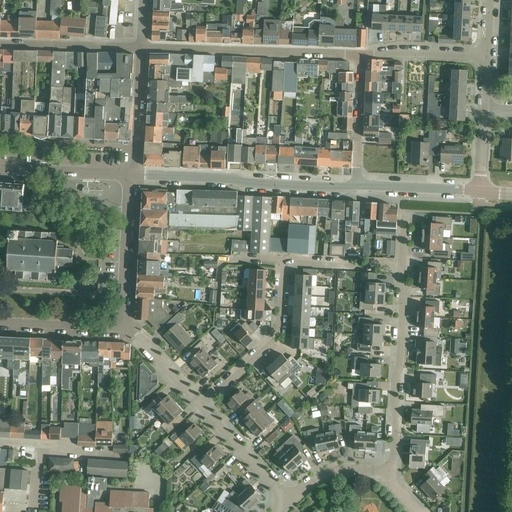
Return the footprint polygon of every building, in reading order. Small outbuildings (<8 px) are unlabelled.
[(109,26),(111,2),(109,2),(109,0),(103,0),(103,6),(103,18),(97,17),(95,38),(106,39),(107,26),(109,26)] [(111,2),(109,26),(117,27),(118,0),(109,0),(109,2),(111,2)] [(153,0),(153,12),(170,13),(183,13),(184,6),(171,5),(171,0),(153,0)] [(237,1),(236,16),(243,16),(244,1),(237,1)] [(95,38),(97,17),(97,9),(96,9),(97,3),(90,2),(89,9),(88,8),(85,37),(95,38)] [(455,3),(454,15),(470,15),(470,3),(455,3)] [(372,30),(385,31),(385,16),(386,6),(380,6),(380,16),(373,15),(372,30)] [(19,38),(36,39),(37,21),(37,11),(28,11),(28,13),(20,12),(20,19),(19,38)] [(243,29),(243,45),(247,45),(254,45),(255,27),(255,15),(255,11),(251,11),(251,16),(249,16),(244,15),(244,24),(249,24),(249,29),(243,29)] [(169,18),(170,13),(153,12),(152,23),(169,24),(169,23),(175,23),(176,18),(169,18)] [(448,27),(454,27),(469,28),(470,15),(454,15),(449,14),(448,27)] [(8,15),(8,21),(1,21),(0,21),(0,27),(0,37),(19,38),(20,19),(12,19),(12,15),(8,15)] [(225,26),(223,26),(222,26),(221,44),(231,44),(232,16),(227,16),(227,25),(229,25),(229,29),(225,28),(225,26)] [(232,16),(231,44),(243,45),(243,29),(234,29),(234,21),(235,21),(236,16),(232,16)] [(385,31),(397,31),(398,17),(385,16),(385,31)] [(397,31),(409,32),(410,17),(398,17),(397,31)] [(410,17),(409,32),(422,33),(423,18),(410,17)] [(60,35),(85,37),(86,21),(62,19),(60,35)] [(344,21),(336,20),(335,27),(335,36),(334,47),(356,48),(357,38),(356,38),(356,30),(343,29),(344,21)] [(45,39),(60,40),(61,22),(52,22),(46,22),(37,21),(36,39),(45,39)] [(309,46),(319,46),(320,25),(320,21),(314,21),(309,24),(309,28),(293,27),(292,46),(309,46)] [(279,46),(279,45),(280,22),(265,22),(265,25),(263,45),(279,46)] [(292,46),(293,27),(293,23),(280,22),(279,45),(292,46)] [(152,31),(151,41),(166,42),(166,32),(168,32),(169,24),(152,23),(152,31)] [(357,38),(356,48),(364,48),(365,30),(362,30),(362,25),(356,24),(356,30),(356,38),(357,38)] [(216,25),(207,25),(207,27),(206,44),(221,44),(222,26),(223,25),(216,25)] [(254,45),(263,45),(265,25),(262,25),(262,27),(255,27),(254,45)] [(319,46),(334,47),(335,36),(335,27),(320,25),(319,46)] [(189,43),(206,44),(207,27),(197,27),(192,27),(191,33),(189,33),(189,43)] [(469,28),(454,27),(453,37),(439,36),(438,44),(455,45),(456,41),(468,41),(469,28)] [(177,41),(187,41),(187,30),(177,30),(177,41)] [(13,73),(14,51),(4,51),(3,68),(3,72),(13,73)] [(19,135),(20,135),(21,115),(22,101),(23,63),(23,62),(23,59),(23,51),(14,51),(13,73),(12,109),(10,134),(19,135)] [(23,62),(37,62),(38,52),(23,51),(23,59),(23,62)] [(38,52),(37,62),(53,63),(53,52),(38,52)] [(48,137),(61,137),(63,117),(62,117),(63,106),(64,88),(65,70),(66,53),(53,52),(53,63),(51,91),(50,111),(48,137)] [(66,53),(65,70),(77,70),(77,67),(77,53),(66,53)] [(77,67),(77,70),(77,77),(87,78),(87,75),(88,75),(88,69),(87,53),(77,53),(77,67)] [(87,53),(88,69),(88,75),(87,75),(87,78),(85,101),(86,107),(85,119),(84,139),(94,140),(95,119),(93,119),(94,98),(96,98),(96,93),(107,93),(106,99),(106,102),(105,141),(109,141),(110,140),(123,141),(124,140),(126,140),(128,142),(129,142),(131,141),(131,140),(133,108),(132,108),(133,98),(131,98),(131,94),(132,94),(133,87),(130,87),(131,74),(133,74),(133,70),(134,59),(134,55),(127,54),(118,54),(117,74),(97,74),(98,54),(97,54),(97,53),(87,53)] [(97,74),(117,74),(118,54),(98,54),(97,74)] [(149,67),(149,81),(171,82),(177,82),(177,69),(193,70),(195,56),(170,55),(150,54),(150,55),(149,67)] [(177,82),(182,82),(203,83),(204,57),(195,56),(193,70),(177,69),(177,82)] [(204,57),(203,83),(215,84),(215,73),(214,73),(215,57),(204,57)] [(222,67),(232,68),(233,58),(222,57),(222,67)] [(245,85),(246,73),(247,59),(233,58),(232,68),(231,84),(245,85)] [(262,60),(247,59),(246,73),(261,74),(261,71),(262,60)] [(272,60),(262,60),(261,71),(272,72),(272,60)] [(297,60),(297,63),(297,79),(307,79),(307,77),(318,77),(318,74),(318,61),(308,61),(297,60)] [(367,60),(366,71),(402,73),(402,63),(394,63),(394,67),(382,67),(382,60),(367,60)] [(329,74),(328,73),(327,71),(327,61),(318,61),(318,74),(322,74),(322,76),(321,76),(321,79),(329,80),(329,74)] [(327,61),(327,71),(328,73),(329,74),(330,73),(335,73),(336,69),(336,62),(327,61)] [(297,79),(297,63),(274,62),(273,92),(296,93),(297,79)] [(347,62),(336,62),(336,69),(349,70),(349,64),(347,62)] [(215,70),(215,73),(215,84),(220,84),(220,81),(226,81),(226,70),(215,70)] [(452,70),(452,83),(467,84),(468,71),(452,70)] [(366,82),(381,83),(381,82),(381,76),(394,76),(394,83),(402,83),(402,73),(366,71),(366,82)] [(336,93),(338,93),(353,93),(353,73),(339,74),(339,84),(336,84),(336,93)] [(149,81),(147,103),(174,104),(193,105),(193,98),(168,97),(169,92),(170,92),(170,88),(182,88),(182,82),(177,82),(171,82),(149,81)] [(366,82),(366,93),(381,94),(381,83),(366,82)] [(402,83),(394,83),(392,83),(392,94),(401,95),(402,83)] [(451,95),(466,96),(467,84),(452,83),(451,95)] [(61,137),(74,138),(74,118),(75,112),(76,112),(75,100),(76,89),(64,88),(63,106),(62,117),(63,117),(61,137)] [(353,93),(338,93),(338,98),(330,98),(330,102),(337,102),(338,102),(352,102),(353,93)] [(383,94),(381,94),(366,93),(365,103),(380,104),(382,104),(383,94)] [(466,96),(451,95),(450,108),(465,109),(466,96)] [(84,139),(85,119),(86,107),(85,101),(75,100),(76,112),(75,112),(74,118),(74,138),(84,139)] [(35,110),(36,102),(22,101),(21,115),(20,135),(29,136),(29,135),(33,135),(33,136),(34,136),(35,110)] [(105,141),(106,102),(96,101),(95,119),(94,140),(105,140),(105,141)] [(352,102),(338,102),(337,102),(337,117),(343,117),(343,131),(352,131),(352,102)] [(147,103),(147,113),(173,114),(174,104),(147,103)] [(365,103),(365,115),(388,116),(388,110),(382,110),(381,111),(380,111),(380,107),(382,107),(382,104),(380,104),(365,103)] [(1,134),(10,134),(12,109),(7,108),(7,116),(1,116),(1,134)] [(465,109),(450,108),(450,120),(465,121),(465,109)] [(47,136),(48,137),(50,111),(35,110),(34,136),(34,137),(38,136),(40,135),(43,134),(47,135),(47,136)] [(147,113),(146,127),(167,128),(167,129),(179,130),(179,129),(176,129),(177,115),(173,115),(173,114),(147,113)] [(365,115),(364,127),(379,127),(383,127),(384,121),(391,121),(391,116),(388,116),(365,115)] [(265,164),(278,164),(280,136),(281,126),(274,126),(274,136),(273,146),(267,146),(265,164)] [(146,128),(145,144),(161,144),(162,133),(179,134),(179,130),(167,129),(167,128),(146,127),(146,128)] [(379,127),(364,127),(364,137),(379,138),(379,144),(390,144),(390,138),(390,134),(379,134),(379,127)] [(229,162),(241,162),(243,129),(237,129),(237,146),(232,146),(232,143),(229,142),(228,162),(229,162)] [(241,162),(255,163),(257,139),(246,138),(246,136),(247,130),(243,129),(241,162)] [(435,152),(436,131),(429,130),(429,138),(424,138),(424,143),(413,143),(412,164),(428,165),(428,152),(435,152)] [(436,131),(435,152),(435,156),(442,156),(441,162),(462,163),(463,147),(445,146),(446,139),(446,131),(436,131)] [(511,131),(510,132),(510,140),(504,139),(504,147),(501,147),(500,161),(511,161),(511,131)] [(216,132),(215,147),(226,148),(226,133),(216,132)] [(255,163),(265,164),(267,146),(259,146),(259,143),(262,143),(262,135),(257,135),(257,139),(255,163)] [(280,136),(278,164),(294,165),(295,148),(296,142),(285,142),(285,136),(280,136)] [(294,165),(317,166),(318,150),(318,148),(303,147),(304,138),(296,138),(296,142),(295,148),(294,165)] [(317,166),(330,167),(331,149),(331,142),(336,142),(336,141),(327,141),(326,141),(325,151),(318,150),(317,166)] [(330,167),(342,168),(342,152),(336,151),(336,142),(331,142),(331,149),(330,167)] [(145,144),(145,155),(162,155),(162,149),(172,150),(172,144),(162,144),(161,144),(145,144)] [(183,168),(211,170),(212,147),(208,147),(201,147),(198,147),(198,149),(184,148),(183,168)] [(212,147),(211,170),(224,170),(225,155),(226,154),(227,148),(226,148),(215,147),(212,147)] [(145,155),(144,166),(180,169),(181,156),(181,152),(170,151),(169,154),(164,154),(164,156),(162,155),(145,155)] [(342,152),(342,168),(351,168),(352,152),(342,152)] [(0,210),(22,212),(29,213),(29,208),(23,207),(23,197),(24,197),(25,185),(0,183),(0,210)] [(141,220),(141,226),(167,227),(167,228),(252,231),(254,199),(237,198),(238,193),(178,191),(178,194),(177,212),(141,210),(142,210),(141,211),(142,211),(150,211),(149,220),(141,220)] [(142,192),(141,210),(177,212),(178,194),(142,192)] [(273,197),(273,200),(272,212),(271,212),(271,220),(290,221),(291,199),(273,197)] [(254,199),(252,231),(251,242),(250,253),(269,255),(269,252),(270,238),(271,220),(271,212),(272,212),(273,200),(254,199)] [(288,239),(287,253),(314,255),(316,227),(317,217),(318,217),(318,201),(291,199),(290,221),(289,226),(288,239)] [(71,200),(67,200),(64,202),(64,206),(67,209),(70,209),(73,206),(73,203),(71,200)] [(333,202),(318,201),(318,217),(326,217),(325,230),(331,231),(333,202)] [(347,202),(333,202),(331,231),(331,235),(337,236),(338,220),(346,221),(347,202)] [(359,203),(347,202),(346,221),(345,244),(351,244),(351,231),(350,230),(351,221),(358,222),(359,203)] [(377,219),(378,204),(366,203),(365,222),(365,230),(369,230),(369,218),(377,219)] [(376,228),(376,235),(396,236),(396,229),(398,209),(390,208),(390,205),(378,204),(377,219),(376,228)] [(17,230),(31,229),(30,213),(17,213),(17,230)] [(423,223),(422,236),(443,238),(443,231),(451,231),(451,218),(435,217),(435,224),(423,223)] [(141,227),(140,240),(151,241),(151,240),(161,240),(166,241),(167,228),(167,227),(141,226),(141,227)] [(7,277),(7,279),(8,279),(8,278),(15,279),(16,279),(31,280),(32,280),(46,281),(47,281),(54,281),(54,282),(55,282),(55,281),(56,276),(65,276),(66,271),(63,271),(64,267),(72,267),(73,249),(63,249),(64,246),(57,245),(58,233),(17,231),(11,231),(10,231),(9,232),(10,232),(10,233),(11,233),(11,237),(10,237),(10,238),(9,238),(9,240),(8,269),(7,270),(8,271),(7,278),(7,277)] [(443,238),(422,236),(422,249),(433,250),(433,257),(449,258),(450,245),(443,244),(443,238)] [(288,239),(270,238),(269,252),(287,253),(288,239)] [(140,240),(139,253),(156,253),(156,249),(160,249),(161,240),(151,240),(151,241),(140,240)] [(231,251),(238,252),(250,253),(251,242),(232,241),(231,251)] [(344,257),(344,245),(330,245),(330,257),(339,257),(344,257)] [(386,246),(386,255),(394,256),(395,247),(386,246)] [(139,253),(138,275),(167,276),(171,277),(171,274),(168,274),(168,270),(160,270),(160,262),(159,262),(159,254),(156,253),(139,253)] [(420,268),(420,278),(436,279),(436,273),(441,274),(442,263),(428,262),(428,268),(420,268)] [(249,279),(249,280),(266,281),(266,270),(249,270),(247,269),(245,270),(244,272),(244,278),(244,279),(249,279)] [(296,275),(295,286),(312,287),(312,276),(317,276),(317,270),(303,269),(303,275),(296,275)] [(375,283),(375,274),(362,273),(361,288),(366,288),(366,294),(385,295),(386,284),(375,283)] [(137,287),(137,299),(154,300),(155,294),(166,294),(166,288),(163,288),(164,279),(167,279),(167,276),(138,275),(138,287),(137,287)] [(436,279),(420,278),(419,289),(426,289),(426,295),(440,296),(441,285),(436,285),(436,279)] [(249,280),(248,290),(265,291),(266,281),(249,280)] [(295,286),(295,296),(311,297),(312,287),(295,286)] [(248,290),(248,300),(264,301),(265,291),(248,290)] [(360,293),(359,310),(373,311),(374,305),(384,305),(385,295),(366,294),(360,293)] [(295,296),(294,307),(310,308),(311,297),(295,296)] [(154,300),(137,299),(135,320),(148,321),(154,321),(160,328),(171,317),(162,307),(163,300),(154,300)] [(248,300),(247,310),(264,311),(264,301),(248,300)] [(418,307),(418,317),(434,318),(434,312),(439,313),(440,302),(426,301),(425,307),(418,307)] [(294,307),(293,317),(310,318),(310,308),(294,307)] [(264,311),(247,310),(241,310),(241,320),(263,321),(264,311)] [(164,336),(179,352),(192,341),(177,325),(182,320),(177,315),(166,325),(171,330),(164,336)] [(293,317),(293,328),(309,329),(309,327),(314,327),(315,325),(316,321),(315,318),(310,318),(293,317)] [(434,318),(418,317),(417,328),(424,328),(424,334),(439,335),(439,329),(433,329),(434,318)] [(364,330),(364,335),(383,336),(383,325),(373,325),(373,319),(359,318),(358,329),(364,330)] [(239,324),(231,332),(234,335),(246,347),(254,340),(250,336),(255,333),(245,322),(241,326),(239,324)] [(220,338),(211,328),(205,333),(213,343),(220,338)] [(293,328),(292,338),(309,339),(309,329),(293,328)] [(383,336),(364,335),(363,340),(358,340),(357,352),(371,352),(371,346),(382,347),(383,336)] [(0,337),(0,359),(8,360),(7,370),(14,370),(14,360),(14,339),(0,337)] [(309,339),(292,338),(292,349),(314,350),(315,339),(309,339)] [(30,361),(30,357),(31,339),(14,339),(14,360),(14,370),(13,375),(20,376),(21,360),(30,361)] [(42,361),(43,361),(44,340),(31,339),(30,357),(39,358),(39,364),(42,364),(42,361)] [(43,361),(42,361),(42,364),(42,385),(51,385),(51,377),(52,341),(44,340),(43,361)] [(56,362),(63,362),(63,342),(52,341),(51,377),(57,377),(57,374),(57,364),(56,364),(56,362)] [(188,362),(195,370),(210,357),(205,352),(209,349),(201,341),(191,351),(195,355),(188,362)] [(63,342),(63,362),(62,389),(69,389),(70,375),(73,375),(73,371),(81,371),(81,363),(82,342),(63,342)] [(82,342),(81,363),(90,363),(90,367),(99,367),(99,343),(82,342)] [(416,349),(418,349),(417,364),(434,365),(433,366),(441,366),(441,355),(435,355),(435,343),(416,342),(416,349)] [(99,367),(99,372),(103,373),(104,366),(111,366),(111,362),(110,362),(110,358),(111,358),(111,343),(99,343),(99,367)] [(125,344),(111,343),(111,358),(110,358),(110,362),(111,362),(111,369),(116,369),(116,358),(130,359),(131,344),(125,344)] [(282,355),(274,362),(285,374),(288,378),(290,379),(302,368),(291,356),(287,360),(282,355)] [(210,357),(195,370),(203,378),(210,372),(214,376),(226,365),(222,361),(220,362),(217,359),(214,362),(210,357)] [(360,377),(380,378),(381,365),(368,364),(368,358),(355,357),(354,370),(361,370),(360,377)] [(285,374),(274,362),(266,369),(271,375),(266,379),(276,389),(288,378),(285,374)] [(139,400),(141,403),(160,386),(158,384),(158,379),(143,363),(141,365),(138,365),(136,400),(139,400)] [(413,398),(431,399),(432,385),(436,385),(436,375),(420,374),(420,383),(414,383),(413,398)] [(347,383),(347,389),(353,389),(352,396),(352,407),(358,407),(359,402),(379,404),(380,391),(367,390),(367,384),(353,383),(347,383)] [(241,406),(245,410),(255,401),(248,393),(245,396),(240,390),(226,403),(234,412),(241,406)] [(157,412),(161,417),(175,404),(168,396),(160,403),(156,398),(145,409),(152,417),(157,412)] [(280,416),(288,406),(279,399),(271,409),(280,416)] [(242,421),(249,429),(263,416),(267,413),(255,401),(245,410),(249,414),(242,421)] [(175,404),(161,417),(165,422),(161,426),(168,434),(179,424),(175,419),(183,412),(175,404)] [(412,410),(412,424),(431,426),(432,418),(439,418),(439,416),(443,417),(444,406),(425,405),(425,411),(412,410)] [(263,416),(249,429),(257,437),(264,431),(268,435),(278,426),(271,418),(268,421),(263,416)] [(96,445),(112,446),(113,432),(112,432),(112,422),(96,422),(96,425),(96,431),(96,445)] [(61,429),(61,438),(78,439),(79,424),(64,424),(64,429),(61,429)] [(79,424),(78,439),(78,446),(96,447),(96,445),(96,431),(96,425),(79,424)] [(179,438),(188,447),(203,433),(194,424),(184,433),(180,428),(170,438),(174,442),(179,438)] [(330,432),(324,433),(328,452),(339,450),(337,439),(343,438),(340,424),(329,427),(330,432)] [(0,437),(10,438),(10,427),(0,426),(0,437)] [(354,451),(365,451),(366,432),(361,432),(361,426),(350,426),(349,440),(355,440),(354,451)] [(10,438),(24,439),(25,428),(10,427),(10,438)] [(61,441),(61,438),(61,429),(61,428),(50,427),(50,431),(49,440),(61,441)] [(366,432),(365,451),(376,452),(377,427),(372,427),(372,433),(366,432)] [(24,439),(41,440),(41,432),(32,431),(32,429),(25,428),(24,439)] [(328,452),(324,433),(319,434),(318,429),(307,431),(310,445),(315,444),(318,454),(328,452)] [(41,440),(49,440),(50,431),(42,430),(42,432),(41,432),(41,440)] [(266,440),(270,444),(280,435),(276,430),(266,440)] [(293,436),(280,447),(298,467),(306,460),(299,452),(304,448),(293,436)] [(414,468),(425,469),(426,448),(430,448),(430,441),(411,440),(409,464),(414,468)] [(113,445),(113,454),(129,454),(129,445),(113,445)] [(201,451),(191,460),(199,469),(204,474),(207,478),(214,472),(217,475),(218,477),(227,468),(223,464),(222,465),(218,461),(223,456),(215,446),(205,455),(201,451)] [(298,467),(280,447),(276,451),(277,453),(274,456),(290,474),(298,467)] [(9,450),(8,459),(18,460),(18,451),(9,450)] [(49,458),(48,472),(72,474),(73,462),(73,460),(49,458)] [(87,475),(127,478),(128,463),(88,460),(87,475)] [(444,491),(445,490),(439,483),(447,476),(440,467),(436,471),(433,468),(424,476),(428,481),(421,487),(433,501),(440,494),(441,494),(442,494),(443,492),(444,491)] [(29,471),(6,469),(3,501),(4,501),(4,502),(3,502),(3,503),(25,505),(29,471)] [(61,485),(60,502),(63,502),(62,511),(148,511),(150,494),(110,491),(110,504),(95,503),(95,509),(94,509),(94,496),(100,497),(101,491),(107,491),(107,479),(89,478),(87,509),(86,509),(88,487),(61,485)] [(242,492),(255,506),(263,499),(245,480),(242,483),(246,488),(242,492)] [(225,500),(230,492),(225,488),(220,496),(225,500)] [(222,505),(232,511),(237,503),(245,511),(248,511),(255,506),(242,492),(238,496),(233,491),(228,496),(222,505)]
